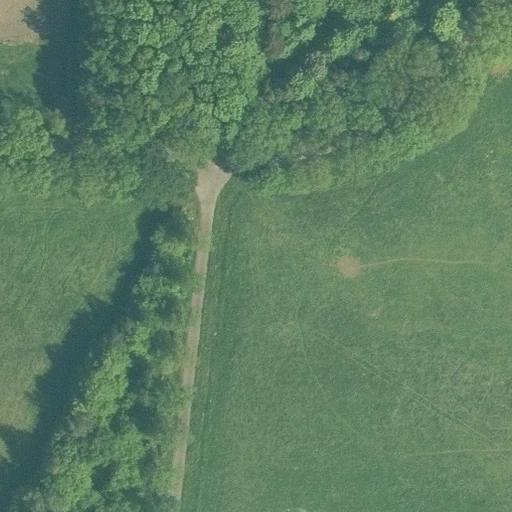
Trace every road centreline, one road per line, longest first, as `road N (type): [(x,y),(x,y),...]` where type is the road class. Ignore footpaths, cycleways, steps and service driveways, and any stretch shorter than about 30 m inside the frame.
road 1 (unclassified): [(171,511),(211,156)]
road 2 (unclassified): [(211,156),(275,154),(345,138),(444,57),(491,0)]
road 3 (unclassified): [(0,151),(211,156)]
